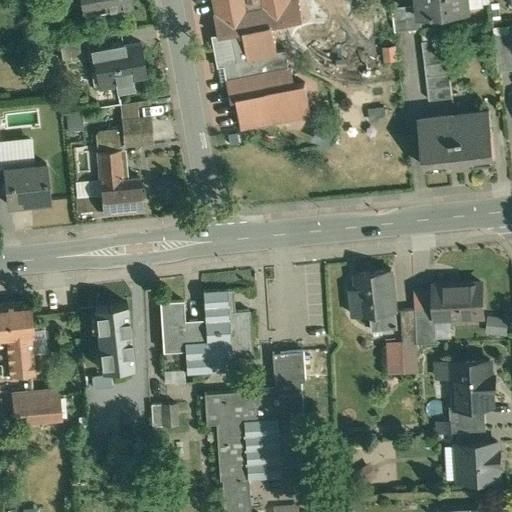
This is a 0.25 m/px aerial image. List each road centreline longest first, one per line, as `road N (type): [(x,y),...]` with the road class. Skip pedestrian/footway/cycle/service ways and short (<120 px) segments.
road 1 (tertiary): [(511,213),(212,242)]
road 2 (residential): [(212,242),(171,0)]
road 3 (tertiary): [(212,242),(0,263)]
